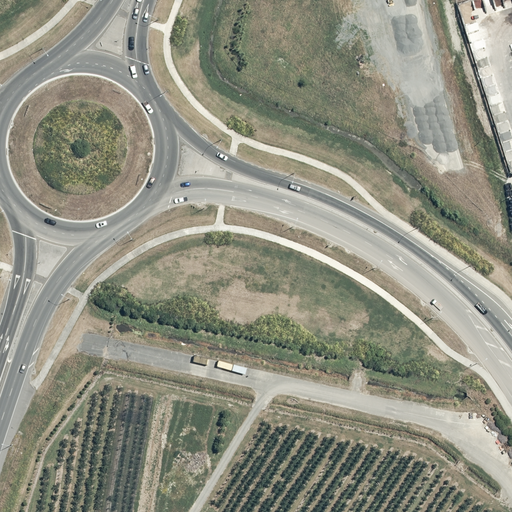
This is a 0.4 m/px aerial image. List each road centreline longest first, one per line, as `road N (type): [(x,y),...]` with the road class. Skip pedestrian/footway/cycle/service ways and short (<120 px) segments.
road 1 (secondary): [(511,378),(451,306),(341,228),(225,189),(151,197)]
road 2 (secondary): [(159,117),(230,165),(384,226),(485,304),(511,336)]
road 3 (trunk): [(102,234),(42,305),(0,423)]
road 4 (track): [(196,511),(275,381)]
road 5 (trunk): [(0,350),(23,272),(18,209)]
